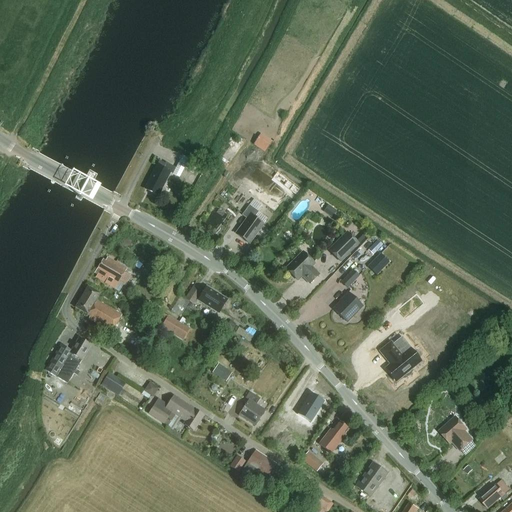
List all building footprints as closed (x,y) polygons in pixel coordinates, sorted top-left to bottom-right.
[(272,142),(260,134),(253,145),(265,152),(272,142)] [(190,172),(195,162),(182,156),(177,166),(190,172)] [(228,165),(219,159),(215,166),(224,172),(228,165)] [(150,180),(145,190),(157,197),(161,188),(162,188),(170,173),(173,175),(175,169),(166,164),(159,161),(150,178),(150,180)] [(60,166),(50,184),(50,185),(50,186),(51,186),(52,186),(53,185),(63,168),(63,167),(63,166),(63,165),(62,165),(61,165),(60,166)] [(89,171),(75,199),(80,202),(91,182),(93,183),(97,175),(89,171)] [(286,188),(296,195),(300,190),(291,182),(286,188)] [(259,213),(250,206),(242,216),(247,219),(235,234),(249,245),(264,226),(254,219),(259,213)] [(332,218),(337,212),(329,206),(324,212),(332,218)] [(340,264),(359,245),(346,232),(327,251),(340,264)] [(302,252),(285,269),(297,280),(301,276),(309,284),(318,275),(311,267),(314,264),(302,252)] [(380,254),(367,268),(377,276),(389,263),(380,254)] [(103,259),(94,274),(97,276),(95,278),(114,289),(117,286),(119,287),(120,284),(124,286),(131,276),(125,273),(127,269),(108,258),(106,261),(103,259)] [(347,290),(359,277),(352,271),(340,284),(347,290)] [(185,299),(194,305),(202,292),(194,287),(185,299)] [(112,334),(121,317),(96,302),(100,295),(88,288),(76,308),(90,317),(89,320),(112,334)] [(227,301),(206,288),(198,301),(219,314),(227,301)] [(418,292),(399,308),(407,317),(426,301),(418,292)] [(339,304),(333,310),(345,322),(360,306),(346,293),(338,302),(339,304)] [(155,323),(161,327),(161,328),(183,341),(190,329),(168,316),(168,317),(161,313),(155,323)] [(248,346),(235,338),(232,344),(239,348),(238,350),(244,353),(248,346)] [(52,361),(54,362),(48,373),(67,385),(91,346),(79,339),(71,351),(61,345),(52,361)] [(390,367),(399,378),(422,358),(413,347),(409,350),(399,339),(395,342),(393,340),(383,349),(394,363),(390,367)] [(217,364),(212,373),(218,377),(224,368),(217,364)] [(127,384),(110,373),(102,387),(118,398),(127,384)] [(255,428),(265,412),(255,406),(259,399),(250,393),(245,400),(249,402),(239,417),(255,428)] [(326,403),(314,394),(300,415),(313,424),(326,403)] [(171,430),(178,419),(185,423),(183,425),(194,432),(204,415),(173,396),(167,406),(159,400),(149,415),(168,426),(167,427),(171,430)] [(456,417),(439,432),(449,444),(454,440),(462,449),(472,440),(464,431),(466,429),(456,417)] [(343,434),(347,429),(339,423),(333,432),(330,430),(319,445),(331,455),(346,436),(343,434)] [(257,451),(243,472),(253,478),(259,471),(268,477),(275,467),(272,465),(274,462),(257,451)] [(323,464),(309,451),(302,460),(316,472),(323,464)] [(239,472),(246,462),(238,457),(232,467),(239,472)] [(371,498),(388,475),(372,463),(355,486),(371,498)] [(501,481),(496,486),(479,501),(487,511),(504,496),(510,491),(501,481)] [(326,511),(332,504),(319,496),(312,507),(319,511),(326,511)]
